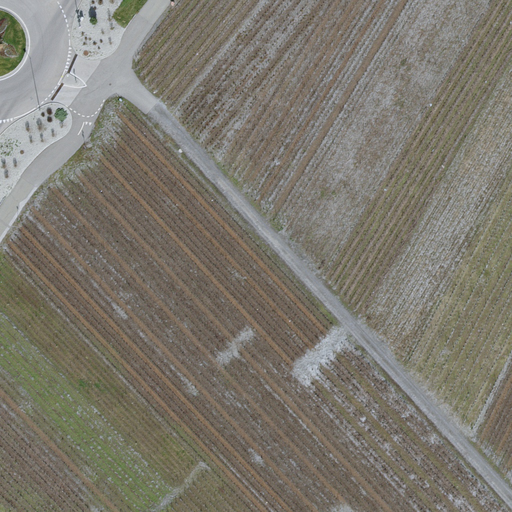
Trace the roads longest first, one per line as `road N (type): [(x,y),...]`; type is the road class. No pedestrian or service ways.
road 1 (track): [(110,77),(158,113),(511,497)]
road 2 (track): [(84,92),(87,118),(0,225)]
